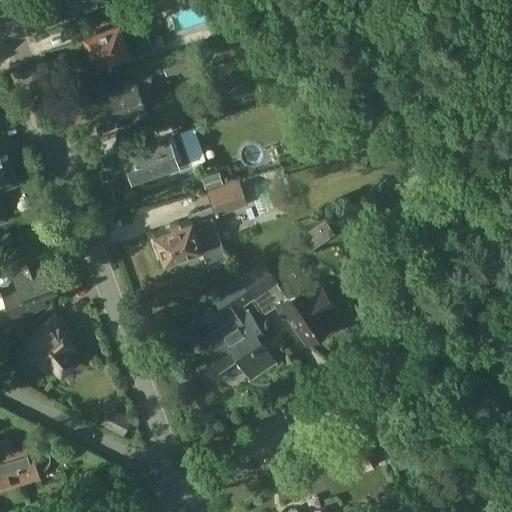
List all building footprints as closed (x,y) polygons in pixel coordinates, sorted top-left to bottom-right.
[(70,0),(74,9),(99,0),(70,0)] [(151,0),(137,5),(140,16),(155,11),(151,0)] [(222,26),(210,30),(214,42),(233,37),(233,36),(260,28),(256,15),(222,26)] [(118,24),(91,33),(85,35),(84,34),(83,34),(89,50),(87,54),(89,60),(92,62),(93,64),(126,53),(128,59),(152,51),(144,29),(140,30),(136,18),(119,23),(119,22),(117,23),(118,24)] [(132,69),(135,78),(123,82),(124,86),(103,93),(112,119),(145,108),(145,107),(156,103),(150,86),(148,87),(144,78),(152,75),(148,65),(132,69)] [(254,70),(214,82),(221,103),(260,91),(254,70)] [(177,132),(168,135),(157,139),(144,143),(145,146),(124,154),(132,178),(141,175),(144,185),(158,180),(155,170),(163,168),(165,173),(188,165),(177,132)] [(0,222),(7,219),(0,200),(0,186),(17,181),(7,156),(1,159),(0,157),(0,156),(0,222)] [(219,172),(204,177),(207,188),(222,183),(219,172)] [(163,264),(201,250),(207,266),(223,261),(208,218),(247,204),(238,181),(230,184),(208,192),(213,206),(192,213),(190,217),(191,220),(180,224),(179,221),(170,224),(171,227),(152,233),(163,264)] [(40,245),(34,230),(19,237),(25,251),(40,245)] [(380,289),(391,304),(429,278),(417,260),(406,267),(408,270),(390,282),(380,289)] [(12,286),(3,290),(8,306),(10,305),(14,316),(46,305),(42,294),(55,289),(49,273),(45,262),(36,266),(34,261),(22,266),(20,262),(5,267),(12,286)] [(329,325),(332,323),(325,312),(334,305),(323,288),(309,298),(302,287),(286,297),(275,281),(276,280),(264,262),(241,278),(253,296),(265,288),(285,316),(289,314),(307,340),(318,332),(321,336),(331,328),(329,325)] [(234,320),(198,344),(215,370),(237,355),(251,377),(274,361),(260,340),(265,336),(248,311),(246,313),(240,305),(252,297),(240,279),(214,296),(226,314),(229,312),(234,320)] [(55,313),(16,348),(16,354),(21,359),(26,359),(33,354),(43,365),(49,360),(60,372),(64,369),(67,367),(70,364),(73,361),(69,356),(77,350),(69,341),(58,328),(64,323),(55,313)] [(339,438),(361,469),(381,455),(360,424),(339,438)] [(38,478),(36,473),(39,473),(41,472),(45,470),(47,467),(48,465),(49,461),(48,458),(47,456),(45,454),(43,452),(42,451),(40,450),(37,450),(34,451),(30,452),(29,448),(14,453),(9,438),(0,440),(0,488),(0,489),(0,487),(0,486),(19,481),(20,483),(38,478)] [(407,440),(394,444),(401,467),(415,463),(407,440)]
